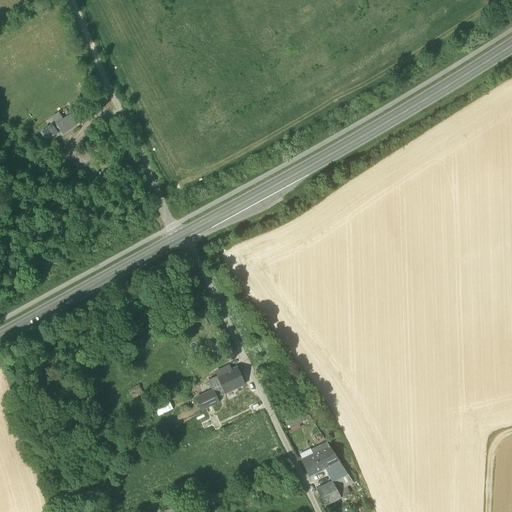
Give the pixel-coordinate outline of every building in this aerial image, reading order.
[(51,117),(56,124),(63,120),(58,113),(51,117)] [(61,132),(62,134),(64,133),(63,130),(74,123),(69,115),(63,120),(56,124),(61,132)] [(63,130),(64,133),(76,125),(74,123),(63,130)] [(47,127),(53,137),(58,133),(51,124),(47,127)] [(214,371),(216,377),(218,376),(232,370),(229,364),(214,371)] [(232,370),(218,376),(225,393),(244,385),(236,367),(232,370)] [(216,377),(208,381),(212,390),(216,397),(225,393),(218,376),(216,377)] [(212,390),(196,398),(201,410),(218,402),(216,397),(212,390)] [(287,421),(290,428),(310,418),(305,411),(287,421)] [(302,461),(309,476),(325,468),(339,461),(326,442),(326,443),(311,450),(313,455),(302,461)] [(325,468),(332,482),(333,482),(348,475),(339,461),(325,468)] [(333,482),(341,498),(348,494),(345,487),(353,483),(348,475),(333,482)] [(341,498),(333,482),(332,482),(316,490),(324,506),(341,498)]
